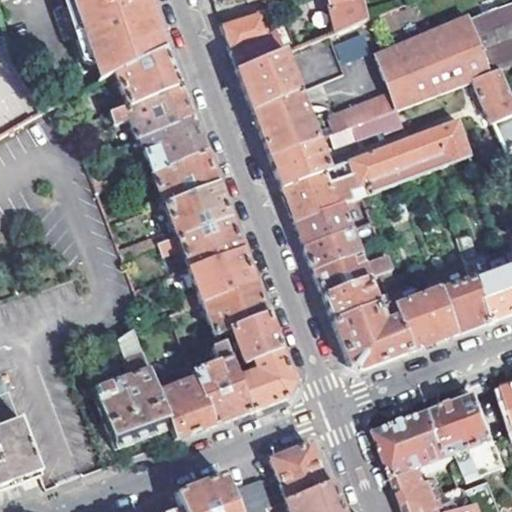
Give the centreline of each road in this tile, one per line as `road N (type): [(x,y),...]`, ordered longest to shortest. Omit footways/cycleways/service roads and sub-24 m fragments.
road 1 (residential): [(333,408),(179,0)]
road 2 (residential): [(56,511),(333,408)]
road 3 (residential): [(333,408),(511,341)]
